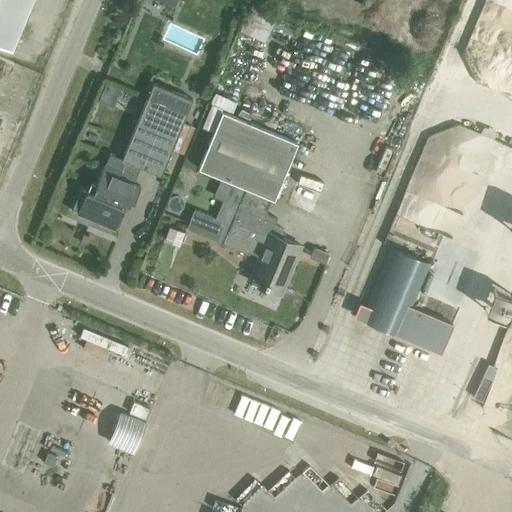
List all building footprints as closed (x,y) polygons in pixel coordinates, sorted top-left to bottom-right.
[(0,0),(0,45),(10,49),(30,0),(0,0)] [(267,42),(279,20),(261,10),(249,32),(267,42)] [(191,100),(152,83),(121,159),(109,154),(104,165),(103,165),(91,194),(85,191),(76,214),(115,230),(127,201),(132,203),(139,187),(132,184),(139,167),(160,176),(171,150),(182,154),(193,128),(182,123),(191,100)] [(296,143),(223,111),(199,168),(245,188),(230,224),(195,209),(186,228),(221,243),(258,259),(251,276),(264,281),(263,285),(280,292),(300,246),(270,234),(276,219),(265,214),(271,199),(273,200),(296,143)] [(427,262),(391,247),(366,306),(359,303),(354,315),(397,333),(427,262)] [(134,415),(151,418),(153,406),(136,403),(134,415)] [(270,430),(278,411),(270,408),(262,426),(270,430)] [(145,423),(120,413),(107,444),(132,454),(145,423)]
